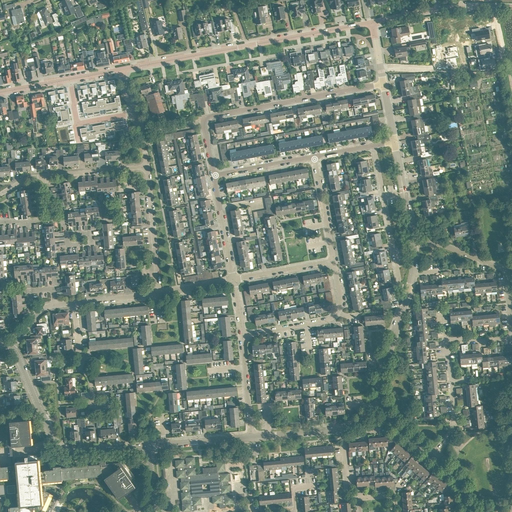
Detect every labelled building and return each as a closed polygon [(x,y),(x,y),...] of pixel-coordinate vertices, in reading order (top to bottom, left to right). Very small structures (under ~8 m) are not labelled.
[(62,3),(59,4),(61,10),(64,8),(67,16),(76,12),(79,18),(83,16),(80,7),(79,6),(74,8),(70,1),(71,1),(70,0),(64,0),(61,1),(62,3)] [(87,0),(90,6),(96,3),(99,9),(100,9),(107,6),(105,3),(104,0),(100,0),(100,1),(98,2),(97,0),(87,0)] [(141,0),(138,0),(141,10),(139,11),(139,12),(138,13),(143,31),(147,30),(147,29),(148,29),(144,9),(143,5),(141,0)] [(147,0),(141,0),(143,5),(144,9),(149,7),(148,1),(147,0)] [(315,0),(310,1),(311,9),(312,14),(320,12),(319,8),(320,8),(320,7),(323,6),(321,0),(315,0)] [(329,0),(330,4),(331,4),(332,10),(336,9),(336,10),(339,10),(339,9),(340,8),(339,3),(343,3),(342,0),(329,0)] [(299,2),(291,3),(292,6),(293,12),(294,17),(301,16),(300,13),(302,13),(302,14),(305,13),(305,12),(304,7),(304,5),(299,6),(299,5),(299,2)] [(262,6),(252,8),(254,18),(255,18),(256,24),(259,24),(260,25),(262,24),(263,23),(265,23),(263,13),(268,12),(266,6),(262,7),(262,6)] [(284,6),(274,8),(276,21),(286,19),(284,12),(285,12),(284,6)] [(15,10),(11,10),(13,16),(15,16),(17,24),(20,24),(25,22),(22,8),(17,9),(15,10)] [(38,12),(37,14),(38,17),(39,18),(42,17),(43,21),(40,22),(42,27),(53,23),(55,28),(56,28),(57,30),(60,29),(59,26),(61,26),(57,18),(54,19),(55,22),(53,23),(48,13),(46,8),(41,10),(40,10),(40,11),(39,11),(39,12),(38,12)] [(185,10),(178,11),(180,21),(187,20),(187,19),(186,10),(185,10)] [(97,15),(94,17),(94,21),(95,23),(103,21),(103,19),(101,14),(97,15)] [(470,15),(472,25),(484,23),(484,20),(484,15),(477,17),(476,14),(470,15)] [(93,17),(86,21),(87,25),(91,23),(91,24),(92,28),(96,27),(95,25),(95,23),(94,21),(94,17),(93,17)] [(439,22),(440,29),(450,27),(453,27),(453,23),(452,20),(448,20),(448,18),(443,19),(444,21),(439,22)] [(224,20),(222,20),(224,29),(224,30),(231,29),(231,32),(234,32),(232,19),(229,20),(229,19),(224,20)] [(161,20),(152,22),(154,31),(155,36),(157,35),(158,35),(165,33),(164,33),(163,29),(161,20)] [(213,21),(211,21),(213,28),(214,27),(216,35),(219,35),(218,32),(224,30),(224,29),(222,20),(216,21),(216,22),(213,23),(213,21)] [(207,23),(201,24),(202,28),(203,34),(209,33),(210,37),(213,36),(211,28),(213,28),(211,21),(210,21),(211,24),(208,24),(207,23)] [(195,27),(192,27),(193,35),(194,40),(197,39),(197,36),(203,34),(202,28),(201,24),(195,25),(195,27)] [(181,27),(173,29),(174,35),(175,40),(183,38),(181,31),(182,31),(182,29),(181,27)] [(392,44),(397,43),(401,42),(400,37),(402,37),(402,36),(409,34),(408,27),(400,28),(392,29),(392,34),(390,34),(392,44)] [(480,28),(472,29),(472,33),(475,32),(476,41),(489,38),(488,30),(480,31),(480,28)] [(132,39),(128,39),(130,52),(134,51),(133,47),(134,46),(133,45),(137,44),(139,49),(148,47),(145,35),(136,37),(136,38),(132,39)] [(347,43),(341,44),(342,48),(341,48),(342,53),(342,54),(345,54),(346,57),(355,55),(353,46),(348,47),(347,43)] [(486,43),(474,46),(475,51),(476,50),(480,50),(481,54),(481,57),(488,55),(487,53),(490,52),(491,52),(490,44),(486,45),(486,43)] [(335,45),(329,46),(330,51),(329,51),(330,55),(333,55),(334,59),(343,57),(342,54),(342,53),(341,48),(336,49),(335,45)] [(448,53),(445,54),(446,60),(459,57),(456,46),(447,48),(448,53)] [(317,53),(318,59),(321,58),(322,61),(328,60),(327,58),(330,57),(329,51),(324,52),(323,47),(317,48),(318,53),(317,53)] [(408,47),(395,49),(396,57),(399,57),(400,61),(407,61),(406,56),(407,55),(406,52),(409,52),(408,47)] [(103,48),(100,49),(100,51),(101,53),(103,66),(110,65),(109,60),(108,58),(107,54),(105,55),(103,48)] [(311,49),(305,50),(306,55),(305,55),(306,64),(319,62),(318,59),(317,53),(312,54),(311,49)] [(100,51),(95,52),(96,60),(97,62),(97,67),(103,66),(101,53),(100,51)] [(113,52),(112,53),(113,57),(113,59),(114,64),(120,63),(121,63),(119,56),(119,54),(119,51),(117,52),(113,52)] [(121,51),(119,51),(119,54),(119,56),(121,63),(130,61),(129,56),(128,54),(128,52),(127,52),(121,53),(121,51)] [(37,52),(33,54),(34,58),(33,58),(35,62),(35,65),(36,68),(41,67),(38,57),(37,52)] [(71,52),(68,53),(68,57),(69,57),(70,63),(71,66),(72,71),(78,70),(77,63),(74,64),(74,63),(73,59),(72,60),(71,52)] [(289,58),(290,63),(290,64),(294,63),(294,66),(301,65),(305,64),(305,60),(304,55),(297,57),(296,52),(290,53),(290,58),(289,58)] [(65,54),(62,55),(65,73),(71,71),(69,59),(66,60),(65,54)] [(62,55),(56,56),(59,74),(65,73),(62,55)] [(94,55),(87,57),(88,61),(89,64),(90,69),(97,67),(95,60),(94,55)] [(364,60),(363,55),(354,57),(355,60),(356,66),(360,65),(360,68),(365,67),(369,66),(368,59),(364,60)] [(446,63),(445,63),(446,66),(451,65),(451,67),(450,67),(451,69),(457,67),(456,58),(459,58),(459,57),(446,60),(446,63)] [(487,58),(478,60),(479,66),(483,65),(484,69),(488,68),(495,67),(494,59),(490,60),(487,60),(487,58)] [(46,60),(41,61),(41,63),(43,74),(50,72),(50,71),(54,71),(53,62),(49,63),(49,62),(46,62),(46,60)] [(261,68),(261,73),(262,75),(268,73),(267,69),(274,68),(276,76),(283,75),(281,61),(279,61),(279,62),(277,62),(270,63),(266,63),(267,67),(261,68)] [(17,63),(11,64),(14,77),(14,82),(20,81),(19,76),(17,63)] [(347,82),(344,64),(339,65),(341,73),(339,74),(338,74),(338,75),(338,76),(335,77),(337,84),(336,84),(337,85),(338,85),(339,85),(343,84),(342,82),(344,81),(344,82),(347,82)] [(30,71),(27,72),(28,77),(29,76),(30,79),(36,78),(34,70),(33,66),(30,67),(30,71)] [(335,77),(334,66),(328,67),(330,75),(328,76),(327,76),(327,77),(327,78),(325,79),(326,86),(326,87),(327,87),(328,87),(332,86),(331,84),(333,83),(333,84),(336,84),(337,84),(335,77)] [(366,72),(365,67),(360,68),(356,69),(359,81),(367,79),(372,78),(371,72),(366,72)] [(228,75),(228,80),(229,82),(235,81),(234,76),(241,75),(243,83),(250,82),(248,71),(247,71),(247,70),(248,69),(247,68),(237,70),(233,70),(234,74),(228,75)] [(325,79),(323,68),(318,69),(319,77),(317,78),(316,78),(316,79),(316,80),(314,81),(315,88),(315,89),(317,89),(318,89),(321,88),(321,86),(322,85),(323,86),(326,86),(325,79)] [(314,81),(312,70),(307,71),(308,79),(307,80),(306,80),(305,81),(306,82),(303,83),(304,90),(305,91),(306,91),(307,91),(310,90),(310,88),(312,87),(312,88),(315,88),(314,81)] [(303,83),(301,72),(296,73),(298,81),(296,82),(295,82),(295,83),(295,84),(292,85),(293,88),(294,93),(295,93),(296,93),(300,92),(299,90),(301,89),(301,90),(304,90),(303,83)] [(416,82),(414,73),(401,74),(403,81),(400,82),(401,89),(413,87),(412,82),(416,82)] [(195,88),(202,86),(201,84),(208,83),(209,88),(216,87),(214,74),(199,76),(200,80),(194,81),(195,88)] [(290,81),(288,74),(283,75),(276,76),(272,77),(272,80),(273,83),(276,83),(277,90),(284,89),(283,83),(290,81)] [(109,85),(106,85),(107,90),(106,90),(107,96),(110,96),(110,94),(112,93),(111,90),(116,89),(114,80),(108,81),(109,85)] [(168,85),(165,86),(166,93),(171,92),(171,90),(172,89),(172,90),(174,91),(175,92),(176,92),(177,95),(185,94),(182,80),(168,83),(168,85)] [(272,80),(256,83),(256,87),(257,89),(260,88),(264,87),(265,96),(272,94),(270,87),(274,86),(273,83),(272,80)] [(256,83),(255,81),(250,82),(243,83),(238,84),(239,87),(240,92),(243,91),(244,97),(251,96),(249,88),(252,87),(253,87),(255,87),(256,87),(256,83)] [(99,87),(97,87),(97,92),(98,98),(101,97),(101,95),(103,95),(102,91),(106,90),(107,90),(106,85),(105,82),(99,83),(99,87)] [(90,88),(87,89),(88,94),(89,100),(92,99),(91,97),(94,97),(93,93),(97,92),(97,87),(96,83),(89,85),(90,88)] [(81,90),(78,91),(80,101),(83,101),(82,99),(84,99),(84,95),(88,94),(87,89),(87,85),(80,86),(81,90)] [(149,85),(140,88),(142,94),(144,93),(145,97),(146,96),(152,115),(164,111),(158,92),(152,94),(151,91),(149,85)] [(222,86),(224,96),(227,95),(231,94),(232,103),(239,102),(238,96),(241,95),(240,92),(239,87),(228,89),(227,85),(222,86)] [(223,92),(222,86),(216,87),(209,88),(205,89),(206,93),(206,96),(207,96),(207,97),(210,97),(211,102),(217,101),(216,93),(219,92),(219,93),(222,92),(222,93),(223,92)] [(410,98),(421,95),(420,92),(418,92),(414,91),(413,87),(401,89),(403,96),(409,95),(410,98)] [(64,89),(57,91),(58,94),(59,94),(60,99),(64,98),(64,102),(66,102),(67,104),(70,103),(68,92),(65,93),(64,89)] [(55,91),(48,92),(50,101),(54,100),(55,104),(57,103),(58,105),(61,105),(60,99),(59,94),(58,94),(55,95),(55,91)] [(189,96),(189,93),(185,94),(177,95),(171,96),(173,104),(176,104),(177,109),(184,108),(182,100),(186,99),(186,100),(189,99),(189,100),(190,100),(189,96)] [(206,93),(189,96),(190,100),(190,102),(194,101),(194,100),(197,100),(199,108),(205,107),(204,101),(207,101),(207,97),(207,96),(206,96),(206,93)] [(33,104),(30,104),(30,106),(32,119),(32,122),(34,132),(38,132),(36,122),(37,122),(36,117),(37,117),(35,108),(41,107),(40,103),(40,100),(38,100),(37,94),(32,95),(31,95),(33,104)] [(115,102),(111,103),(112,112),(118,110),(118,107),(121,106),(119,95),(116,96),(116,98),(114,98),(115,102)] [(374,95),(367,96),(368,103),(375,102),(375,105),(380,105),(378,98),(375,99),(374,95)] [(21,96),(16,97),(17,102),(18,108),(19,109),(19,110),(24,109),(25,108),(25,107),(27,106),(27,102),(25,102),(23,96),(22,96),(21,96)] [(369,107),(368,103),(367,96),(360,97),(361,105),(365,104),(366,107),(369,107)] [(419,99),(421,98),(421,96),(410,98),(410,100),(407,101),(409,108),(421,106),(419,99)] [(361,105),(360,97),(352,99),(354,106),(361,105)] [(103,98),(100,99),(102,110),(105,109),(106,113),(112,112),(111,103),(106,104),(106,100),(104,100),(103,98)] [(7,104),(6,99),(1,100),(4,115),(4,117),(7,117),(7,116),(9,116),(10,120),(14,119),(12,111),(7,112),(6,107),(8,106),(7,104)] [(97,106),(92,106),(94,115),(100,114),(99,110),(102,110),(100,99),(97,99),(98,101),(96,102),(97,106)] [(347,100),(339,101),(341,111),(348,110),(349,115),(348,115),(349,118),(352,118),(351,108),(348,109),(348,107),(347,100)] [(341,111),(339,101),(332,102),(334,110),(334,112),(341,111)] [(85,102),(82,102),(84,113),(87,113),(88,116),(94,115),(92,106),(88,107),(87,103),(85,104),(85,102)] [(334,110),(332,102),(325,104),(326,111),(330,111),(330,112),(334,111),(333,110),(334,110)] [(319,105),(312,106),(313,114),(314,116),(321,115),(323,124),(326,124),(324,113),(321,114),(319,105)] [(64,106),(53,108),(54,111),(56,110),(56,112),(60,112),(61,116),(69,114),(68,108),(64,109),(64,106)] [(312,106),(305,107),(306,115),(313,114),(312,106)] [(413,115),(414,118),(425,116),(424,112),(422,113),(421,106),(409,108),(410,115),(413,115)] [(306,115),(305,107),(297,109),(299,116),(299,118),(297,118),(299,128),(301,127),(301,125),(302,124),(301,120),(302,119),(302,118),(303,118),(303,116),(306,115)] [(292,110),(285,111),(286,119),(290,118),(290,121),(294,122),(295,128),(298,128),(296,118),(293,119),(293,117),(292,110)] [(12,111),(14,119),(20,118),(18,111),(12,112),(12,111)] [(277,113),(279,120),(286,119),(285,111),(277,113)] [(279,120),(277,113),(270,114),(272,123),(269,124),(271,134),(274,134),(272,126),(272,125),(279,124),(279,120)] [(69,114),(61,116),(61,120),(58,121),(58,123),(56,124),(57,127),(67,125),(67,121),(70,121),(69,114)] [(265,115),(257,116),(259,124),(266,122),(265,115)] [(259,124),(257,116),(250,118),(251,125),(255,125),(256,128),(259,127),(259,124)] [(425,118),(425,116),(414,118),(414,120),(411,121),(412,128),(424,126),(423,118),(425,118)] [(251,125),(250,118),(243,119),(244,127),(251,125)] [(237,120),(229,122),(232,133),(239,131),(240,137),(239,137),(239,139),(243,138),(242,136),(241,129),(238,129),(237,120)] [(123,121),(117,122),(118,130),(123,130),(123,133),(125,133),(126,135),(129,134),(127,124),(124,124),(123,121)] [(111,127),(108,127),(110,138),(113,137),(113,135),(115,135),(114,131),(118,130),(117,122),(111,123),(111,127)] [(229,122),(222,123),(224,133),(231,132),(229,122)] [(224,133),(222,123),(215,124),(217,135),(224,133)] [(104,124),(98,125),(100,134),(104,133),(105,137),(107,136),(107,138),(110,138),(108,127),(105,128),(104,124)] [(93,130),(90,131),(92,141),(95,141),(94,139),(96,138),(96,135),(100,134),(98,125),(92,126),(93,130)] [(424,126),(412,128),(414,135),(417,135),(417,137),(428,135),(427,131),(425,132),(424,126)] [(86,127),(80,129),(81,137),(86,136),(87,140),(89,140),(89,142),(92,141),(90,131),(87,131),(86,127)] [(431,140),(430,135),(417,137),(418,140),(411,141),(412,149),(424,147),(424,146),(424,145),(424,143),(423,142),(431,140)] [(158,149),(168,147),(167,140),(165,140),(162,141),(156,142),(158,149)] [(187,146),(187,149),(199,147),(198,141),(190,142),(190,145),(187,146)] [(112,151),(113,160),(121,159),(120,149),(123,149),(122,143),(119,143),(119,148),(116,148),(116,151),(112,151)] [(102,151),(101,144),(98,145),(98,150),(95,150),(95,153),(92,153),(92,162),(97,162),(97,161),(100,161),(99,151),(102,151)] [(105,144),(101,144),(102,151),(105,151),(106,161),(108,160),(108,161),(113,160),(112,151),(109,151),(108,149),(105,149),(105,144)] [(81,145),(81,148),(81,155),(84,154),(85,163),(87,162),(87,163),(92,162),(92,153),(88,154),(87,150),(84,151),(84,147),(83,145),(81,145)] [(170,148),(169,146),(158,149),(159,155),(166,154),(169,153),(168,150),(170,148)] [(424,147),(412,149),(414,156),(421,155),(421,157),(432,155),(431,151),(425,152),(424,147)] [(81,155),(81,148),(77,148),(77,153),(74,153),(74,156),(71,156),(72,166),(77,165),(79,165),(78,155),(81,155)] [(63,149),(60,150),(60,157),(64,156),(64,166),(67,166),(72,166),(71,156),(67,157),(67,154),(63,154),(63,149)] [(60,157),(60,150),(56,150),(56,153),(53,153),(53,156),(50,157),(50,166),(55,165),(58,165),(57,157),(60,157)] [(46,159),(46,152),(42,152),(42,155),(39,155),(39,160),(36,160),(37,170),(44,169),(43,160),(46,159)] [(171,156),(170,153),(166,154),(159,155),(160,161),(167,160),(171,159),(170,156),(171,156)] [(33,160),(32,154),(29,154),(29,158),(26,159),(26,161),(23,162),(23,171),(28,171),(28,170),(31,170),(30,160),(33,160)] [(432,158),(432,155),(421,157),(422,160),(419,161),(420,168),(428,166),(427,159),(432,158)] [(12,165),(12,158),(8,158),(8,164),(5,164),(6,166),(2,167),(3,176),(8,176),(8,175),(10,175),(9,165),(12,165)] [(15,158),(12,158),(12,165),(16,165),(16,172),(19,171),(19,172),(23,171),(23,162),(19,162),(19,159),(15,160),(15,158)] [(354,160),(354,165),(355,165),(357,165),(358,168),(367,167),(366,160),(361,161),(360,159),(361,158),(354,160)] [(198,163),(191,164),(192,168),(195,168),(195,172),(204,170),(203,164),(198,165),(198,163)] [(337,169),(335,163),(327,165),(328,171),(337,169)] [(169,169),(169,166),(161,168),(162,174),(169,173),(169,175),(173,175),(172,169),(169,169)] [(429,170),(428,166),(420,168),(421,175),(424,175),(425,177),(436,175),(436,172),(433,172),(432,169),(429,170)] [(367,167),(358,168),(359,172),(356,172),(357,178),(364,177),(363,174),(368,173),(367,167)] [(309,177),(307,168),(300,170),(302,178),(309,177)] [(277,183),(275,174),(269,175),(270,184),(277,183)] [(436,175),(425,177),(425,180),(422,181),(424,188),(436,185),(435,179),(437,179),(436,175)] [(264,176),(258,177),(259,186),(266,185),(264,176)] [(170,178),(170,179),(163,180),(165,187),(176,184),(175,178),(173,177),(170,178)] [(364,180),(364,177),(357,178),(353,179),(354,182),(357,181),(358,183),(361,183),(361,187),(371,185),(370,179),(364,180)] [(70,188),(69,182),(60,184),(61,188),(56,188),(57,191),(61,190),(70,188)] [(206,182),(198,184),(198,187),(194,188),(195,191),(199,190),(207,189),(206,182)] [(234,191),(233,182),(226,183),(228,192),(234,191)] [(340,188),(339,182),(330,184),(331,190),(340,188)] [(176,188),(176,184),(165,187),(166,193),(173,192),(173,188),(176,188)] [(371,185),(361,187),(362,190),(359,190),(361,196),(367,195),(367,192),(372,191),(371,185)] [(436,192),(435,186),(424,188),(425,195),(428,195),(428,197),(436,196),(443,194),(442,191),(436,192)] [(25,190),(24,187),(19,188),(21,198),(30,197),(29,196),(29,193),(34,192),(33,189),(28,190),(25,190)] [(71,194),(70,188),(61,190),(62,193),(57,194),(57,197),(62,196),(71,194)] [(207,189),(199,190),(195,191),(196,199),(206,197),(206,195),(208,195),(207,189)] [(350,193),(350,190),(334,193),(334,195),(332,196),(334,202),(346,200),(345,194),(350,193)] [(176,191),(173,192),(166,193),(167,199),(178,197),(176,191)] [(62,199),(58,200),(59,207),(64,206),(63,202),(72,201),(71,194),(62,196),(62,199)] [(34,198),(34,195),(29,196),(30,197),(21,198),(22,204),(30,203),(30,202),(30,199),(34,198)] [(361,196),(356,197),(357,200),(361,199),(362,202),(364,201),(365,205),(374,203),(373,197),(368,198),(367,195),(361,196)] [(436,199),(436,196),(428,197),(429,200),(422,201),(423,209),(431,207),(435,206),(434,199),(436,199)] [(179,206),(178,197),(167,199),(168,206),(175,204),(176,207),(179,206)] [(210,206),(209,200),(201,201),(199,202),(200,208),(210,206)] [(30,203),(22,204),(19,204),(20,210),(23,210),(31,209),(31,207),(31,204),(35,204),(35,201),(30,202),(30,203)] [(375,209),(374,203),(365,205),(361,205),(362,215),(364,214),(372,213),(371,210),(375,209)] [(31,209),(23,210),(23,216),(27,215),(27,217),(32,217),(31,214),(32,214),(32,210),(36,210),(36,207),(31,207),(31,209)] [(432,211),(431,207),(423,209),(425,216),(428,215),(428,218),(439,216),(437,210),(432,211)] [(68,213),(68,212),(65,212),(65,216),(68,216),(69,222),(73,222),(73,223),(71,223),(72,226),(76,226),(75,221),(74,213),(68,213)] [(372,216),(372,213),(364,214),(365,220),(367,219),(368,223),(377,221),(376,215),(372,216)] [(267,224),(275,222),(274,216),(269,217),(269,215),(266,216),(266,217),(265,218),(265,221),(266,221),(267,224)] [(182,219),(181,216),(171,218),(172,224),(179,223),(178,220),(182,219)] [(348,219),(337,221),(338,227),(347,225),(349,225),(350,225),(350,223),(349,222),(348,219)] [(379,227),(377,221),(368,223),(369,226),(366,227),(367,233),(374,231),(373,228),(379,227)] [(461,223),(463,235),(470,234),(470,231),(475,230),(474,222),(468,224),(468,222),(461,223)] [(55,223),(53,223),(42,224),(42,229),(45,229),(45,233),(54,232),(54,229),(55,229),(55,224),(55,223)] [(463,235),(461,223),(461,225),(451,227),(452,234),(455,234),(455,237),(463,235)] [(348,229),(347,225),(338,227),(339,233),(341,233),(342,236),(352,234),(351,228),(348,229)] [(374,231),(367,233),(368,238),(371,237),(372,241),(381,239),(380,233),(375,234),(374,231)] [(369,245),(371,251),(377,249),(377,247),(382,245),(381,239),(372,241),(372,244),(369,245)] [(188,250),(188,247),(176,250),(178,256),(185,255),(184,251),(188,250)] [(386,257),(385,251),(380,252),(379,249),(377,249),(371,251),(371,252),(373,252),(374,259),(386,257)] [(253,258),(252,252),(249,253),(247,253),(239,255),(240,261),(250,259),(250,258),(253,258)] [(271,262),(274,261),(282,260),(281,253),(268,256),(269,260),(271,262)] [(356,257),(355,257),(344,259),(345,266),(349,265),(349,268),(364,265),(363,262),(359,263),(359,261),(357,260),(356,257)] [(387,263),(386,257),(374,259),(375,263),(372,263),(373,268),(376,268),(383,267),(382,264),(387,263)] [(53,264),(52,258),(50,258),(50,264),(51,276),(51,278),(54,277),(54,276),(58,276),(57,267),(54,267),(54,264),(53,264)] [(251,262),(250,259),(240,261),(242,267),(250,266),(249,262),(251,262)] [(204,265),(201,266),(201,268),(202,271),(203,274),(206,273),(209,273),(209,269),(205,270),(204,265)] [(192,273),(191,267),(180,269),(181,275),(192,273)] [(383,267),(376,268),(377,274),(376,274),(377,278),(380,277),(390,275),(389,269),(383,270),(383,267)] [(321,273),(315,274),(317,283),(323,281),(323,280),(322,277),(321,273)] [(133,275),(127,275),(127,282),(132,282),(132,287),(138,286),(138,281),(142,280),(142,275),(138,275),(137,277),(133,277),(133,275)] [(311,284),(309,275),(303,276),(304,285),(311,284)] [(391,281),(390,275),(380,277),(381,280),(378,281),(379,287),(386,285),(386,282),(391,281)] [(294,278),(291,278),(294,290),(296,289),(295,287),(299,286),(298,277),(297,277),(296,276),(294,276),(294,278)] [(121,280),(117,281),(118,290),(124,289),(123,285),(128,285),(127,277),(120,278),(121,280)] [(106,279),(107,286),(111,286),(111,291),(118,290),(117,281),(113,281),(113,278),(106,279)] [(95,279),(85,281),(86,289),(86,288),(90,288),(91,292),(97,292),(95,279)] [(96,283),(97,292),(103,291),(102,287),(107,286),(106,279),(99,279),(100,282),(96,283)] [(281,289),(279,281),(273,282),(274,291),(277,290),(277,292),(278,293),(281,292),(280,289),(281,289)] [(268,283),(261,284),(263,293),(269,292),(268,283)] [(350,291),(359,290),(361,289),(360,283),(349,285),(350,291)] [(257,294),(255,285),(249,286),(250,290),(250,293),(250,295),(257,294)] [(392,287),(387,288),(386,285),(379,287),(380,292),(383,292),(384,295),(393,293),(392,287)] [(16,295),(15,292),(11,292),(11,297),(13,297),(13,301),(22,300),(22,301),(26,301),(26,298),(22,298),(21,294),(16,295)] [(394,300),(393,293),(384,295),(384,298),(383,299),(383,298),(381,299),(381,302),(374,303),(375,307),(383,305),(383,310),(392,308),(390,300),(394,300)] [(362,306),(361,302),(353,304),(354,310),(364,308),(364,305),(362,306)] [(22,306),(14,307),(15,318),(17,317),(17,313),(20,313),(22,313),(28,313),(27,310),(23,310),(22,307),(22,306)] [(284,308),(284,310),(286,319),(292,318),(290,307),(284,308)] [(303,307),(297,308),(298,317),(305,316),(303,307)] [(286,319),(284,310),(278,312),(280,320),(286,319)] [(50,317),(50,322),(51,330),(55,330),(55,326),(58,325),(62,325),(61,313),(57,314),(57,313),(56,313),(56,314),(53,314),(54,317),(50,317)] [(61,313),(62,325),(69,324),(68,313),(61,313)] [(254,316),(255,318),(255,321),(256,325),(262,324),(261,315),(260,315),(260,313),(254,314),(254,316)] [(36,331),(37,335),(41,335),(45,335),(44,330),(43,330),(43,327),(47,327),(47,323),(39,324),(39,327),(35,328),(35,331),(36,331)] [(37,335),(33,335),(33,339),(27,340),(28,347),(37,346),(37,342),(39,342),(39,339),(41,338),(41,335),(37,335)] [(61,345),(57,345),(58,350),(58,353),(61,352),(66,352),(66,350),(72,349),(72,344),(61,345)] [(37,346),(28,347),(28,354),(34,354),(35,358),(41,357),(43,357),(42,353),(40,353),(40,350),(38,350),(37,346)] [(41,357),(41,360),(35,361),(36,368),(45,367),(50,367),(49,356),(43,357),(41,357)] [(45,367),(36,368),(37,376),(43,375),(43,382),(51,381),(51,374),(48,374),(48,371),(46,371),(45,367)] [(12,368),(6,370),(8,377),(10,377),(15,376),(12,368)] [(10,382),(10,377),(8,377),(3,377),(4,385),(7,384),(8,391),(16,390),(15,381),(10,382)] [(71,378),(66,379),(66,387),(69,386),(69,385),(70,385),(72,385),(75,385),(75,378),(72,378),(71,378)] [(66,388),(65,388),(65,395),(75,394),(75,389),(74,387),(76,387),(75,385),(72,385),(70,385),(69,385),(69,386),(66,387),(66,388)] [(7,394),(6,394),(6,397),(7,402),(7,405),(11,404),(20,403),(19,395),(12,396),(12,393),(7,394)] [(76,416),(75,412),(79,412),(79,408),(75,408),(66,409),(67,417),(76,416)] [(314,410),(305,411),(306,417),(307,417),(307,421),(319,420),(318,415),(315,415),(314,410)] [(433,420),(432,416),(440,416),(440,415),(437,416),(437,410),(425,412),(424,412),(424,421),(433,420)] [(174,423),(172,424),(172,433),(180,432),(180,424),(182,424),(182,420),(181,413),(178,413),(178,419),(174,423)] [(117,415),(113,416),(114,426),(108,427),(109,438),(116,438),(115,428),(118,428),(117,425),(117,421),(117,415)] [(81,427),(81,419),(77,419),(77,425),(74,425),(74,429),(75,431),(70,432),(71,441),(79,440),(78,427),(81,427)] [(6,431),(8,447),(32,445),(30,420),(10,422),(10,431),(6,431)] [(95,427),(86,428),(86,440),(96,439),(95,427)] [(109,438),(108,427),(107,427),(107,428),(106,427),(105,427),(103,427),(102,428),(101,428),(101,429),(102,439),(104,439),(105,439),(109,438)] [(384,437),(381,438),(381,447),(382,452),(384,451),(384,446),(387,446),(387,447),(390,446),(392,439),(387,440),(387,437),(386,435),(385,435),(385,436),(384,436),(384,437)] [(393,453),(390,456),(392,458),(395,454),(401,447),(398,445),(399,444),(398,443),(399,443),(398,442),(397,443),(392,439),(390,446),(393,448),(390,451),(392,452),(393,453)] [(398,456),(395,460),(395,461),(397,462),(400,458),(406,451),(404,450),(403,449),(404,448),(403,447),(402,446),(401,447),(395,454),(398,456)] [(403,460),(400,464),(401,466),(405,462),(407,459),(411,455),(408,453),(409,452),(408,451),(408,450),(407,450),(406,451),(400,458),(403,460)] [(413,457),(412,456),(411,458),(405,465),(408,467),(405,471),(407,472),(410,469),(416,461),(413,459),(414,458),(413,457)] [(0,479),(17,478),(18,485),(18,486),(14,487),(15,487),(15,491),(14,491),(19,491),(19,492),(19,493),(20,505),(20,506),(20,507),(18,507),(10,508),(11,508),(11,511),(12,511),(11,511),(32,511),(32,509),(39,508),(41,509),(42,510),(50,494),(48,493),(42,490),(40,490),(40,485),(40,483),(43,483),(43,482),(47,482),(50,482),(50,481),(54,481),(58,481),(58,480),(62,480),(62,481),(62,479),(65,479),(65,478),(68,478),(68,479),(72,478),(75,477),(75,478),(78,478),(78,477),(82,477),(82,478),(85,477),(88,476),(88,477),(92,477),(92,476),(95,476),(98,476),(98,475),(102,475),(101,467),(106,466),(105,464),(105,461),(106,461),(99,462),(99,464),(63,468),(61,468),(61,466),(53,467),(53,470),(39,471),(38,460),(37,460),(31,461),(28,461),(28,457),(27,457),(16,458),(16,462),(16,466),(1,467),(0,465),(0,479)] [(194,457),(186,458),(186,464),(184,464),(184,460),(175,460),(176,468),(178,468),(178,471),(176,471),(177,478),(181,478),(181,482),(180,482),(181,490),(183,490),(183,492),(181,493),(182,500),(187,500),(188,504),(182,504),(183,511),(194,511),(194,510),(197,510),(196,505),(202,505),(201,498),(212,497),(213,504),(220,503),(220,508),(226,508),(225,505),(234,504),(233,496),(227,497),(227,493),(232,493),(231,485),(228,485),(228,481),(231,481),(230,473),(228,473),(224,474),(224,472),(226,471),(225,461),(216,462),(217,467),(203,468),(203,474),(204,476),(198,476),(198,475),(196,475),(196,472),(195,468),(193,468),(193,465),(195,465),(194,457)] [(418,461),(417,460),(416,461),(410,469),(412,471),(409,475),(411,476),(421,464),(420,465),(418,463),(419,462),(417,461),(418,461)] [(112,463),(110,464),(108,464),(105,464),(106,466),(101,467),(102,475),(102,476),(102,477),(103,477),(104,478),(104,479),(106,482),(107,483),(119,499),(123,496),(127,493),(128,492),(137,486),(132,479),(132,478),(131,476),(125,468),(124,467),(123,466),(121,463),(112,463)] [(422,465),(421,464),(411,476),(415,472),(417,475),(414,478),(416,480),(426,468),(425,469),(422,467),(423,466),(422,465)] [(258,466),(258,465),(249,465),(250,470),(255,470),(258,469),(259,481),(265,481),(265,479),(264,471),(264,465),(258,466)] [(427,468),(426,468),(416,480),(419,476),(422,478),(419,482),(421,484),(424,480),(430,473),(427,471),(428,470),(427,469),(427,468)] [(432,473),(429,477),(423,484),(425,485),(429,482),(431,484),(428,487),(428,488),(438,475),(437,474),(437,475),(436,474),(435,475),(432,473)] [(438,475),(428,488),(430,489),(433,485),(436,487),(433,491),(443,479),(442,478),(442,479),(441,478),(440,479),(437,477),(438,475)] [(443,479),(433,491),(435,493),(438,489),(441,491),(442,494),(449,490),(445,486),(447,484),(446,484),(448,483),(447,482),(446,482),(445,482),(444,483),(442,481),(443,479)] [(450,496),(449,490),(442,494),(443,497),(444,500),(439,501),(439,503),(455,502),(453,502),(453,498),(454,498),(454,497),(454,496),(452,496),(450,496)]
